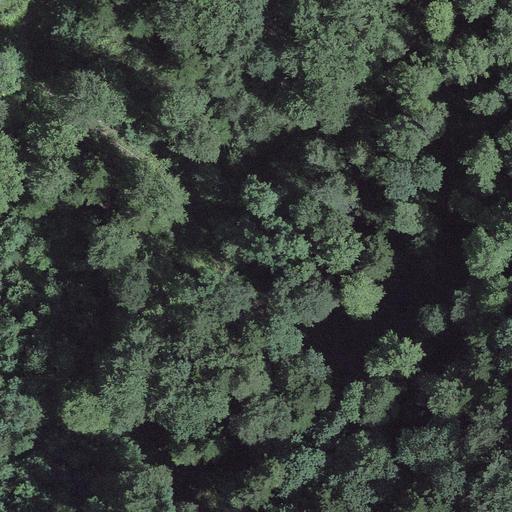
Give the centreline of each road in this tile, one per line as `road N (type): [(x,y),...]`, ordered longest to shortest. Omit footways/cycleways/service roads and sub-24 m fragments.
road 1 (track): [(75,511),(256,446),(320,388),(312,331),(195,235),(47,85),(30,48),(38,11),(55,0)]
road 2 (track): [(320,388),(451,375),(511,348)]
